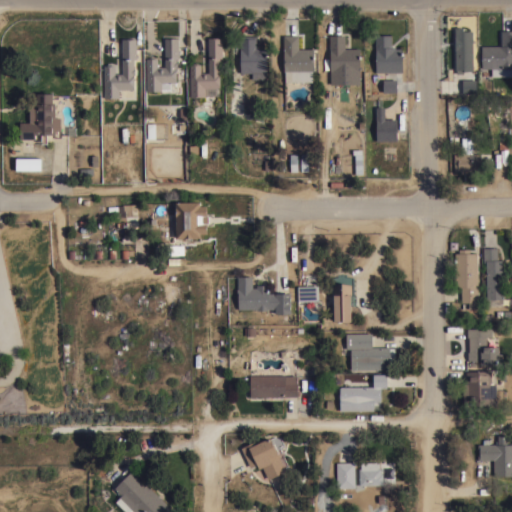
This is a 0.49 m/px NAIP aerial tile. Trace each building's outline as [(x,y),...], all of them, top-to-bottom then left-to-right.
[(463,71),(463,73),(456,73),(456,69),(454,69),(454,27),(463,26),(463,30),(471,30),(472,71),(463,71)] [(511,68),(481,68),(481,45),(501,45),(500,30),(511,30),(511,68)] [(298,34),(298,48),(313,48),(313,71),(312,71),(312,81),(284,81),(284,71),(283,71),(282,35),(298,34)] [(391,34),(391,47),(395,47),(395,48),(402,48),(402,72),(375,72),(375,34),(391,34)] [(256,35),(256,47),(258,47),(259,49),(266,49),(266,72),(266,78),(251,79),(251,72),(239,72),(239,35),(256,35)] [(329,51),(329,35),(344,35),(344,48),(359,48),(359,72),(329,72),(329,51)] [(157,58),(157,66),(164,66),(164,38),(178,37),(178,58),(176,58),(176,61),(177,61),(177,67),(176,67),(176,82),(175,82),(175,85),(170,85),(170,90),(161,90),(146,91),(145,58),(157,58)] [(189,64),(200,63),(200,72),(208,72),(207,37),(221,37),(222,57),(219,57),(219,68),(220,68),(220,72),(219,72),(220,87),(204,88),(205,96),(189,96),(189,64)] [(103,65),(114,65),(114,73),(122,73),(121,39),(135,38),(136,58),(133,59),(133,68),(134,68),(134,74),(133,74),(133,89),(118,89),(118,97),(103,97),(103,65)] [(396,79),(396,92),(382,92),(382,79),(396,79)] [(476,79),(476,93),(462,93),(461,79),(476,79)] [(36,103),(36,92),(52,92),(52,103),(55,103),(55,116),(60,117),(60,130),(55,130),(55,134),(46,134),(46,143),(41,143),(41,134),(35,134),(35,138),(19,138),(19,122),(29,122),(29,102),(36,103)] [(384,106),(384,118),(396,118),(396,140),(376,140),(375,107),(384,106)] [(155,138),(147,138),(147,123),(155,123),(155,138)] [(498,136),(507,136),(507,149),(498,149),(498,136)] [(453,153),(459,153),(461,153),(461,137),(472,137),(472,153),(480,153),(480,171),(454,171),(453,153)] [(41,157),(41,170),(15,170),(15,157),(41,157)] [(199,201),(199,205),(206,205),(206,215),(208,215),(208,223),(206,223),(207,233),(200,233),(200,237),(175,237),(175,201),(199,201)] [(116,216),(135,216),(135,204),(116,205),(116,216)] [(184,254),(166,255),(166,245),(183,245),(184,254)] [(502,298),(486,298),(486,292),(485,292),(485,286),(486,286),(485,260),(482,260),(482,247),(496,247),(497,259),(502,259),(502,298)] [(458,252),(458,248),(469,248),(469,252),(480,252),(480,272),(477,272),(477,302),(461,302),(460,287),(454,287),(454,252),(458,252)] [(290,323),(275,323),(275,309),(267,309),(267,310),(256,310),(256,308),(237,309),(237,294),(236,294),(236,288),(237,288),(237,276),(252,276),(252,287),(256,287),(256,284),(269,284),(269,293),(290,292),(290,313),(290,323)] [(332,285),(350,284),(350,320),(333,321),(332,285)] [(318,300),(297,301),(297,286),(317,285),(318,300)] [(499,364),(480,364),(480,361),(469,361),(469,359),(467,359),(467,351),(469,351),(468,328),(491,327),(491,336),(486,336),(486,346),(498,346),(499,364)] [(371,332),(371,347),(389,346),(389,362),(388,362),(388,367),(384,367),(384,369),(350,369),(350,348),(345,348),(345,333),(371,332)] [(496,404),(462,405),(462,383),(466,383),(466,371),(490,370),(491,382),(495,382),(496,404)] [(373,386),(373,373),(386,373),(386,387),(380,387),(380,402),(380,404),(374,404),(374,410),(339,410),(339,386),(373,386)] [(296,375),(296,382),(297,382),(297,396),(249,396),(249,375),(296,375)] [(254,441),(255,443),(274,434),(278,442),(274,444),(280,456),(279,456),(285,470),(268,479),(262,466),(258,468),(256,464),(250,467),(240,447),(254,441)] [(477,444),(482,444),(482,438),(488,438),(488,444),(497,444),(497,435),(506,435),(506,444),(511,444),(511,475),(493,475),(493,459),(477,459),(477,444)] [(354,461),(354,487),(336,488),(336,462),(354,461)] [(358,468),(360,468),(360,462),(378,461),(379,468),(380,467),(380,473),(382,473),(382,484),(359,485),(358,468)] [(144,485),(146,483),(171,509),(168,511),(128,511),(131,509),(119,496),(121,494),(114,487),(130,471),(144,485)]
